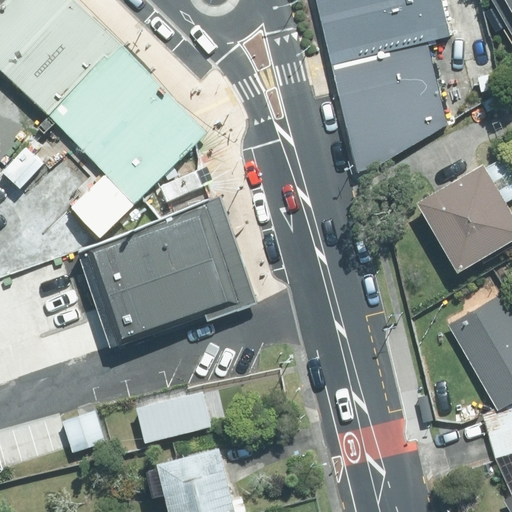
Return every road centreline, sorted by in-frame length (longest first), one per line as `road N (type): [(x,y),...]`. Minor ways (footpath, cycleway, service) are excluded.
road 1 (secondary): [(389,511),(307,201)]
road 2 (secondary): [(269,0),(307,201)]
road 3 (secondary): [(307,201),(244,84),(207,34)]
